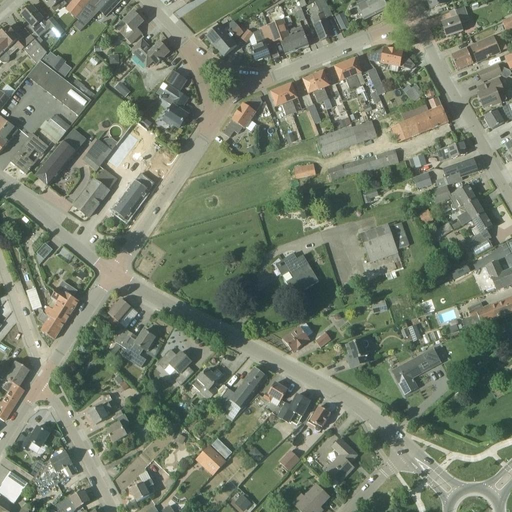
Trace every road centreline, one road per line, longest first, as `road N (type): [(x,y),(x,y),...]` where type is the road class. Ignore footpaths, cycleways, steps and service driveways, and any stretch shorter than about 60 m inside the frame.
road 1 (tertiary): [(406,451),(312,380),(112,273)]
road 2 (residential): [(511,198),(415,21)]
road 3 (residential): [(112,273),(208,129)]
road 4 (residential): [(272,78),(415,21)]
road 5 (residential): [(115,511),(58,406),(38,385)]
road 6 (tertiary): [(112,273),(0,182)]
road 7 (residential): [(44,376),(0,258)]
road 8 (residential): [(44,376),(112,273)]
